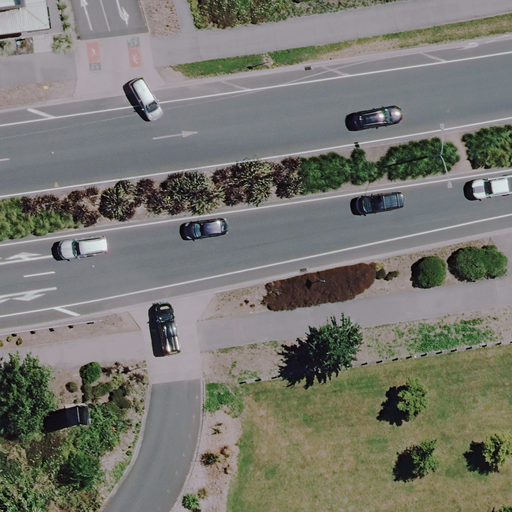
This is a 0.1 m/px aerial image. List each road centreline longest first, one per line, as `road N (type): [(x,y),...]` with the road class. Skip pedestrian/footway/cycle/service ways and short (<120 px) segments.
road 1 (secondary): [(511,195),(0,285)]
road 2 (secondary): [(0,161),(511,80)]
